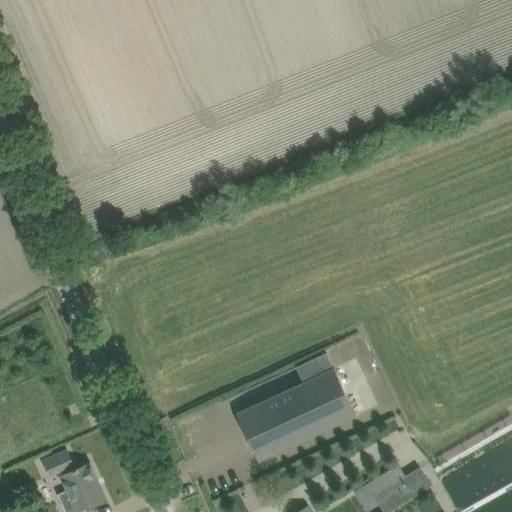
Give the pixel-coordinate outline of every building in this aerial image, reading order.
[(259,461),(356,415),(327,352),(296,367),(303,383),(237,414),(259,461)] [(76,403),(68,407),(73,418),(81,415),(76,403)] [(75,470),(73,466),(74,465),(67,450),(43,461),(50,476),(61,472),(62,475),(61,476),(67,491),(58,495),(65,509),(74,505),(77,511),(78,511),(107,499),(90,463),(75,470)] [(419,467),(373,496),(383,511),(390,511),(431,486),(419,467)] [(454,511),(463,507),(448,483),(402,511),(454,511)]
